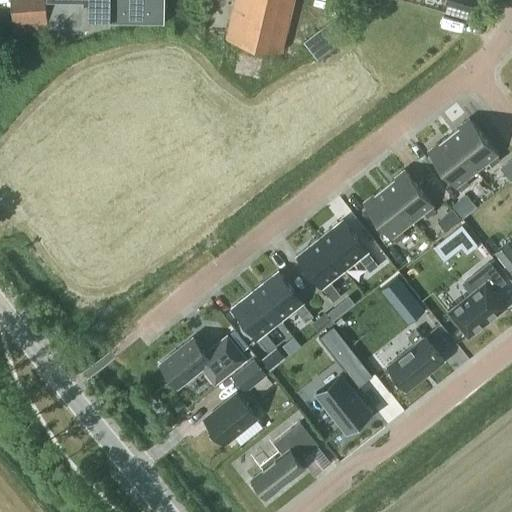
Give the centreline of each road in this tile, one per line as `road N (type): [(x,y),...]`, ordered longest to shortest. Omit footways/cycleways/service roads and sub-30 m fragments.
road 1 (residential): [(147,326),(471,70)]
road 2 (residential): [(302,511),(511,347)]
road 3 (tertiary): [(165,511),(0,306)]
